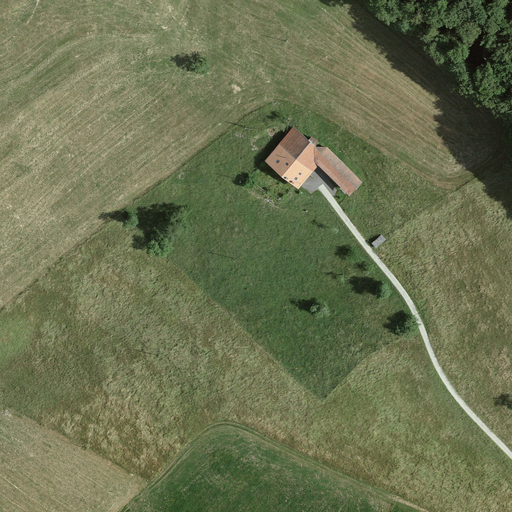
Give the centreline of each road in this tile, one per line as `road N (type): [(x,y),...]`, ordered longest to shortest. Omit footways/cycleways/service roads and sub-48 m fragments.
road 1 (track): [(430,511),(233,422),(198,431),(164,479),(125,511)]
road 2 (unclassified): [(376,0),(458,62),(511,134)]
